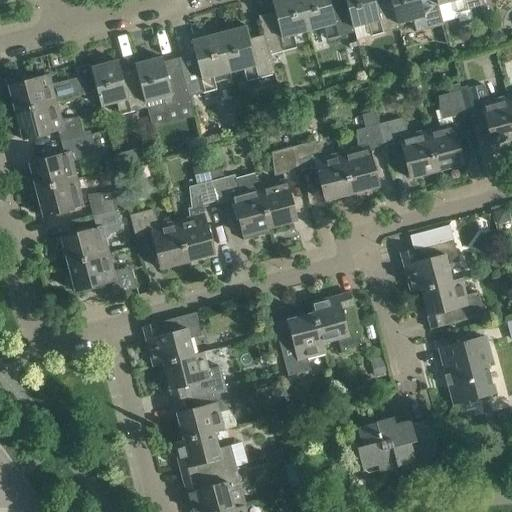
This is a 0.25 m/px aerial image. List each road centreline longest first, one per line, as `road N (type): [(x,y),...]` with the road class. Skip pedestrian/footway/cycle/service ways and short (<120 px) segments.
road 1 (residential): [(100,310),(285,266),(357,226)]
road 2 (residential): [(161,511),(100,310)]
road 3 (residential): [(100,310),(46,329),(20,288),(0,208)]
road 4 (residential): [(357,226),(511,181)]
road 5 (residential): [(405,371),(357,226)]
